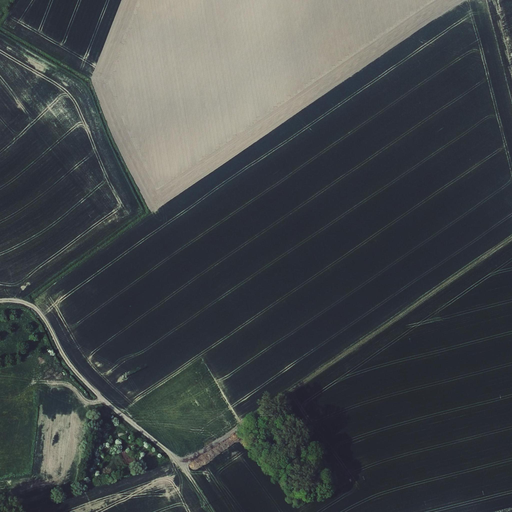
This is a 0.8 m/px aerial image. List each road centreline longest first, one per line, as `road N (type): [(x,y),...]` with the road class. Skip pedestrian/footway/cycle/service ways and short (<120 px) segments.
road 1 (track): [(511,237),(180,462)]
road 2 (track): [(0,301),(31,305),(104,402),(180,462)]
